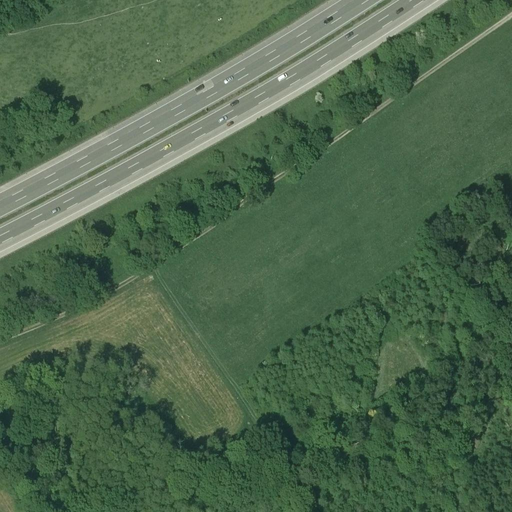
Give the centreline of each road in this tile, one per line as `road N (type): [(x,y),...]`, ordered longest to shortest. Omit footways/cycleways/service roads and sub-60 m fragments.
road 1 (track): [(0,340),(94,303),(145,272),(511,13)]
road 2 (motorway): [(0,246),(229,123),(425,0)]
road 3 (motorway): [(354,0),(204,94),(0,203)]
